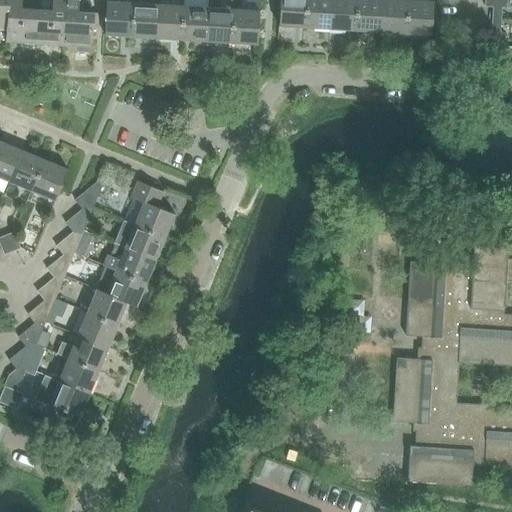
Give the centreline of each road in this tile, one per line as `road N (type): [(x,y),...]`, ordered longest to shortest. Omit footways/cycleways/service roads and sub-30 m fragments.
road 1 (residential): [(511,80),(292,77),(271,95),(225,212)]
road 2 (residential): [(107,487),(225,212)]
